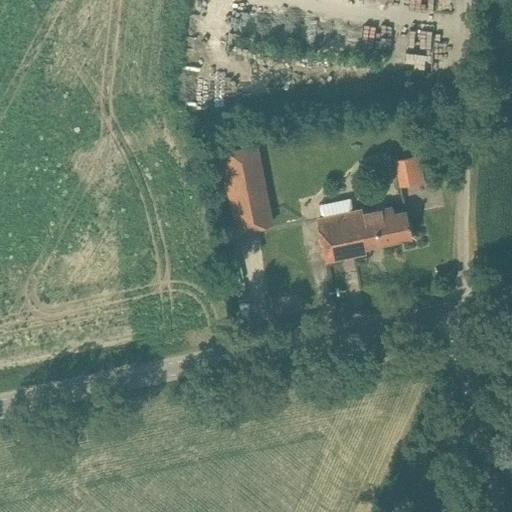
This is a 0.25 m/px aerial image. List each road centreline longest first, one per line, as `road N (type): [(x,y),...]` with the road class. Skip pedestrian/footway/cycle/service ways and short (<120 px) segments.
road 1 (unclassified): [(0,399),(511,280)]
road 2 (unknown): [(439,295),(459,0)]
road 3 (track): [(439,295),(494,511)]
